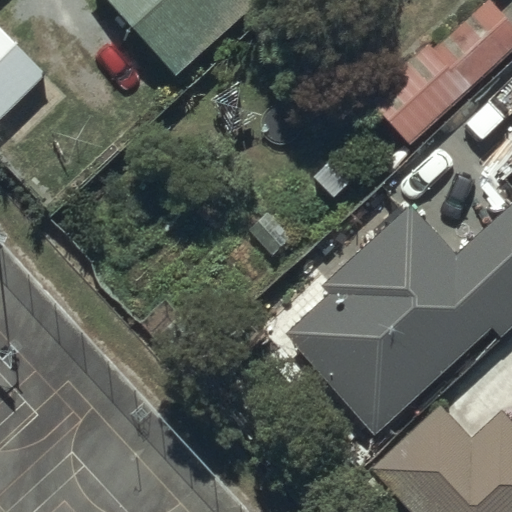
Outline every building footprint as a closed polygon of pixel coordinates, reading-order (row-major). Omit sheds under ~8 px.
[(113,0),(172,66),(247,0),(113,0)] [(366,92),(406,137),(511,43),(511,21),(493,0),(482,0),(435,42),(430,36),(366,92)] [(0,108),(42,68),(0,24),(0,108)] [(283,327),(370,426),(491,320),(499,329),(511,317),(511,196),(453,248),(408,197),(316,277),(326,289),(283,327)] [(372,458),(419,511),(511,511),(511,416),(499,402),(468,430),(440,398),(372,458)]
